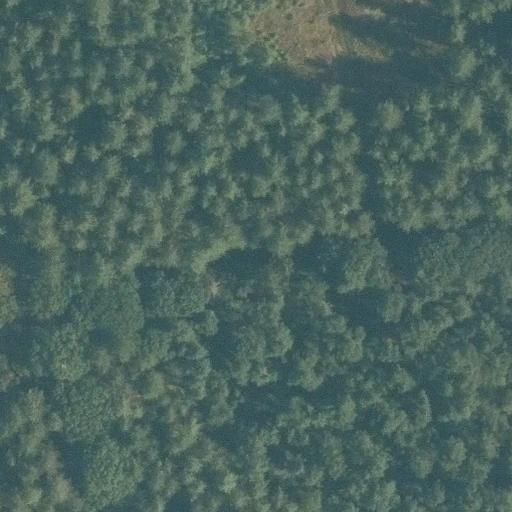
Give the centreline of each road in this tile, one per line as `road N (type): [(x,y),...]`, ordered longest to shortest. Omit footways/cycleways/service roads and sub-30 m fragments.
road 1 (track): [(0,406),(38,281),(511,215)]
road 2 (track): [(0,244),(38,281),(111,511)]
road 3 (track): [(333,0),(383,233)]
